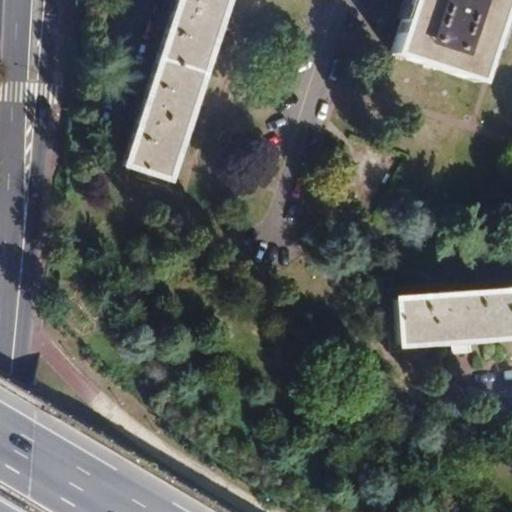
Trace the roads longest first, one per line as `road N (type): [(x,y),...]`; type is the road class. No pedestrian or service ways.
road 1 (track): [(8,350),(273,511)]
road 2 (secondary): [(13,285),(48,0)]
road 3 (secondary): [(18,0),(13,285)]
road 4 (residential): [(257,243),(339,0)]
road 5 (residential): [(79,189),(142,0)]
road 6 (secondary): [(13,285),(0,478)]
road 7 (motorway): [(121,511),(0,438)]
